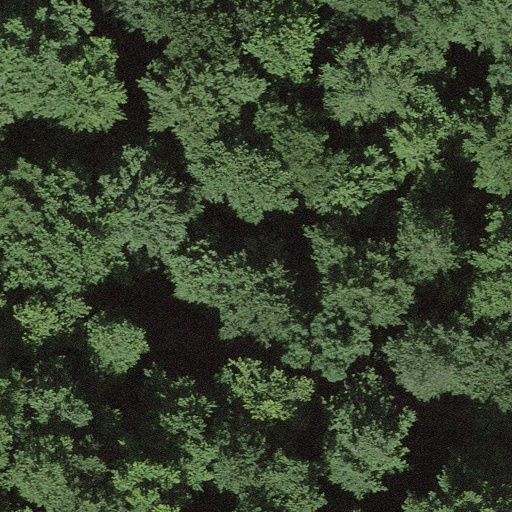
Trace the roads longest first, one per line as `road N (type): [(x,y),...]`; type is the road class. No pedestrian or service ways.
road 1 (track): [(511,440),(263,374),(0,288)]
road 2 (track): [(511,181),(379,145),(224,83),(65,0)]
